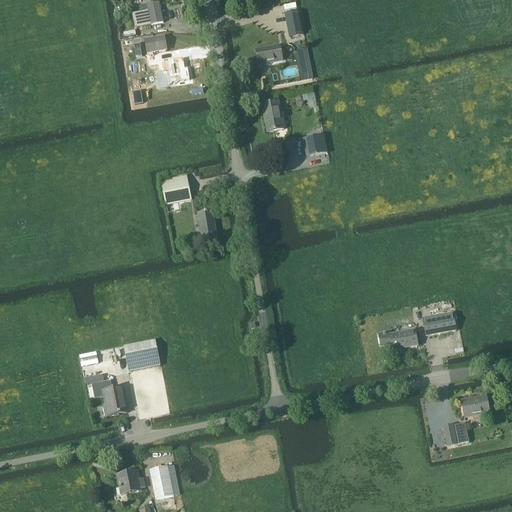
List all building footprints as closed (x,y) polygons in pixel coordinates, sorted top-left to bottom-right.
[(141,13),(132,14),(135,28),(137,28),(163,23),(159,3),(140,7),(141,13)] [(300,11),(285,14),(289,39),(304,36),(300,11)] [(148,55),(167,51),(164,37),(145,41),(148,55)] [(260,65),(283,61),(281,46),(258,50),(260,65)] [(177,63),(151,68),(153,78),(156,77),(158,88),(184,83),(182,72),(179,73),(177,63)] [(268,133),(285,130),(280,102),(262,106),(268,133)] [(308,139),(300,140),(301,150),(305,149),(306,158),(311,157),(327,154),(324,136),(308,139)] [(174,181),(161,184),(166,207),(192,202),(187,177),(173,179),(174,181)] [(202,245),(217,242),(212,212),(197,215),(202,245)] [(453,314),(423,319),(427,337),(456,332),(453,314)] [(418,346),(416,330),(391,334),(391,332),(379,334),(382,347),(392,345),(393,351),(418,346)] [(129,373),(161,366),(155,341),(124,347),(129,373)] [(110,383),(92,386),(95,401),(105,399),(106,405),(104,405),(107,417),(127,413),(122,388),(112,390),(110,383)] [(466,420),(490,415),(487,397),(462,402),(466,420)] [(453,426),(443,428),(447,448),(457,446),(457,445),(469,443),(465,424),(453,426)] [(168,468),(150,472),(156,501),(181,496),(175,467),(168,468)] [(137,481),(136,472),(117,476),(122,497),(142,492),(142,490),(145,489),(143,480),(137,481)]
